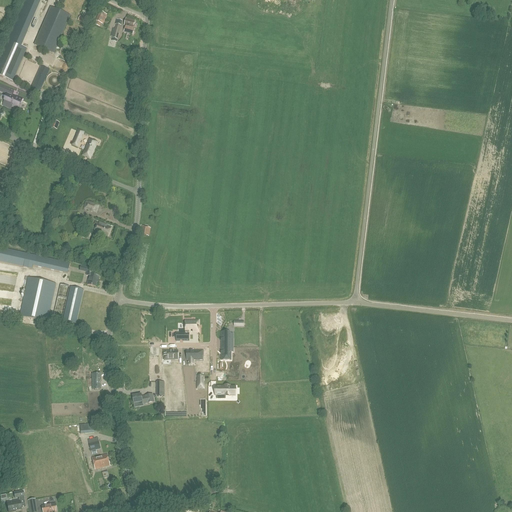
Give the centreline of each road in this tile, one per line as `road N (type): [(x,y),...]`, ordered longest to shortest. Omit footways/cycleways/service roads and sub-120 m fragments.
road 1 (unclassified): [(354,303),(391,0)]
road 2 (unclassified): [(117,300),(137,209),(148,17)]
road 3 (unclassified): [(354,303),(178,307),(117,300)]
road 4 (unclassified): [(133,511),(109,378),(117,300)]
road 5 (unclassified): [(511,322),(354,303)]
road 6 (track): [(138,192),(0,133)]
